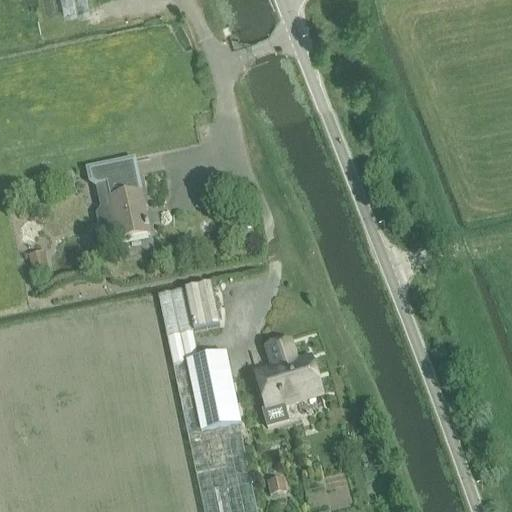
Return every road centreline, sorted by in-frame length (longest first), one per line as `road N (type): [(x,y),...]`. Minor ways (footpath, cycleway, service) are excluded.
road 1 (unclassified): [(473,511),(391,274),(281,0)]
road 2 (track): [(511,237),(391,274)]
